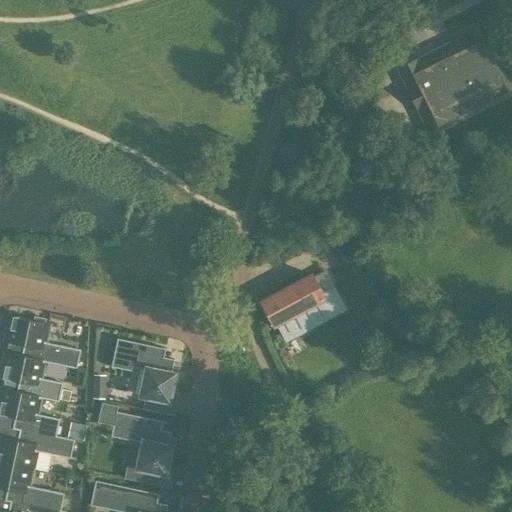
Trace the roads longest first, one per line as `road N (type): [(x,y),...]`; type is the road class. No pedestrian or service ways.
road 1 (track): [(305,0),(234,243),(235,279),(268,379),(341,511)]
road 2 (residential): [(0,288),(206,334),(198,511)]
